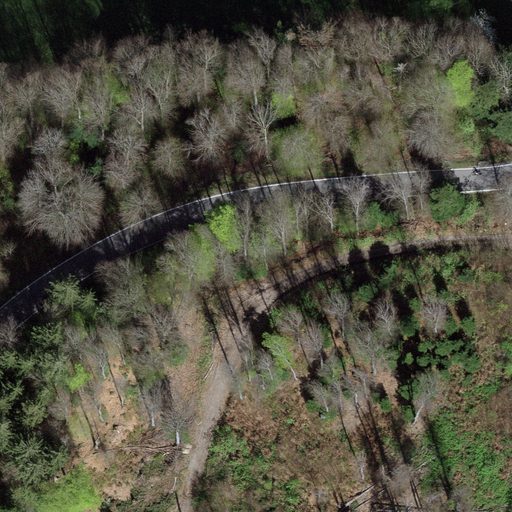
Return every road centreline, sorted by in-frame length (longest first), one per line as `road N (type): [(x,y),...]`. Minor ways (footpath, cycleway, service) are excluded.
road 1 (tertiary): [(0,324),(83,264),(218,207),(301,191),(511,175)]
road 2 (track): [(511,235),(334,260),(265,287),(232,322),(179,511)]
